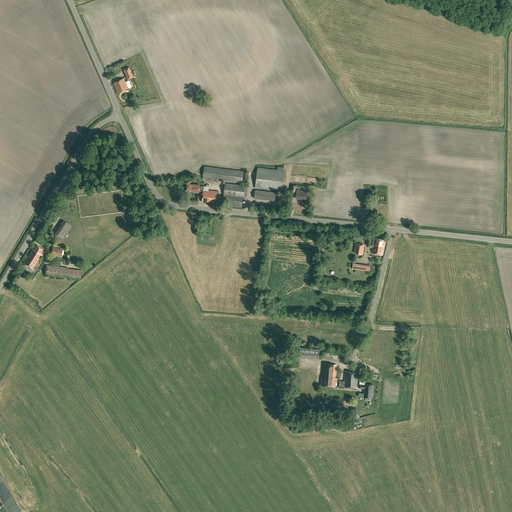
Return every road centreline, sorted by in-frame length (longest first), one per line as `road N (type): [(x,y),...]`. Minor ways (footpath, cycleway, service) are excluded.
road 1 (tertiary): [(511,244),(172,204),(147,181),(119,115)]
road 2 (unclassified): [(0,286),(91,131),(119,115)]
road 3 (tertiary): [(119,115),(68,0)]
